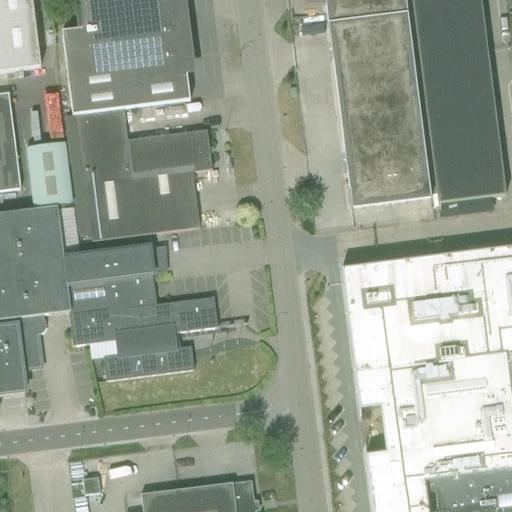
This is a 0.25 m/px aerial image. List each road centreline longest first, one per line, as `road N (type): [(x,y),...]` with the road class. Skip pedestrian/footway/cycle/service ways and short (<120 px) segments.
road 1 (unclassified): [(244,0),(297,406)]
road 2 (unclassified): [(297,406),(0,444)]
road 3 (unknown): [(278,258),(511,233)]
